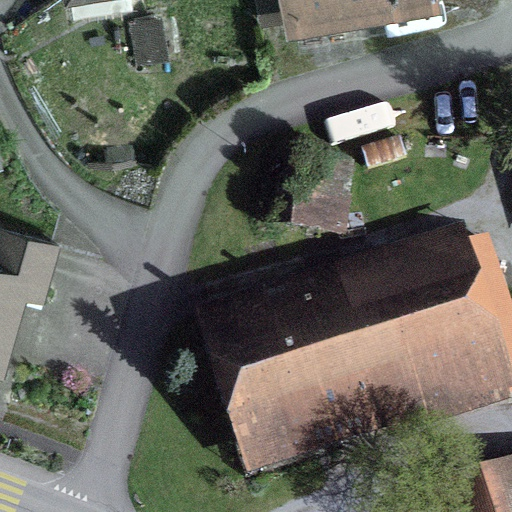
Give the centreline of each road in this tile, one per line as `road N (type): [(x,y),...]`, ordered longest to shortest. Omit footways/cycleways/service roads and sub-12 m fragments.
road 1 (residential): [(511,10),(476,40),(249,110),(186,176),(159,269)]
road 2 (residential): [(159,269),(90,511)]
road 3 (residential): [(159,269),(39,183),(0,88)]
